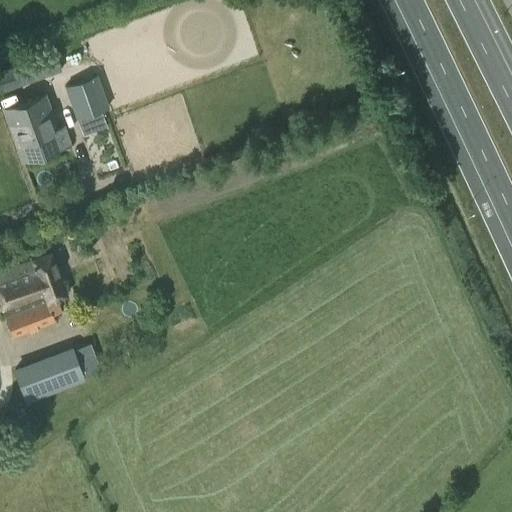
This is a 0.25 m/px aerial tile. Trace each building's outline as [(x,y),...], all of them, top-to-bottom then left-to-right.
[(10,41),(0,43),(0,59),(14,54),(10,41)] [(61,72),(54,52),(44,55),(51,76),(61,72)] [(97,76),(64,88),(75,117),(108,105),(97,76)] [(44,94),(4,108),(22,160),(69,144),(65,133),(68,132),(65,125),(56,128),(44,94)] [(28,260),(0,269),(0,303),(5,318),(12,338),(54,321),(51,314),(60,311),(56,300),(67,296),(51,250),(27,258),(28,260)] [(72,346),(14,368),(26,401),(84,380),(72,346)]
